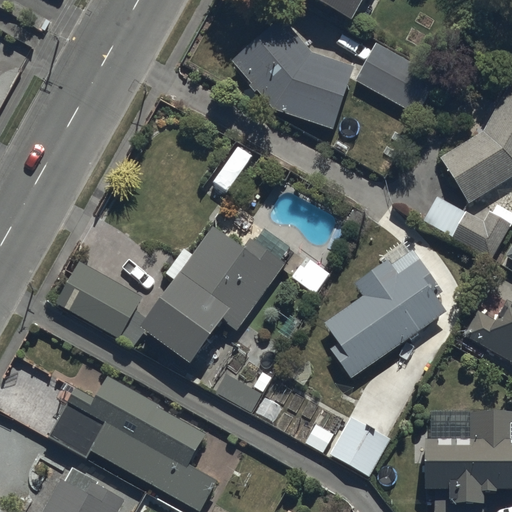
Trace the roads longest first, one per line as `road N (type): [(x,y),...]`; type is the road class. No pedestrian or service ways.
road 1 (residential): [(376,511),(0,288)]
road 2 (tertiary): [(138,0),(0,245)]
